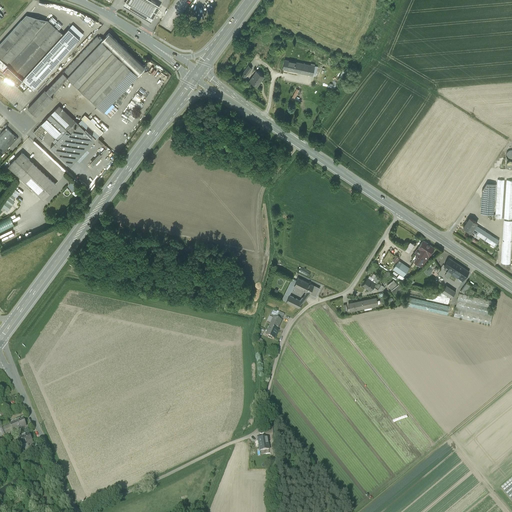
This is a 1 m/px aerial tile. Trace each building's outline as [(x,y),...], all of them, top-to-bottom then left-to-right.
[(161,7),(148,0),(126,0),(123,7),(151,24),(161,7)] [(26,15),(21,20),(36,34),(48,20),(26,15)] [(58,29),(62,24),(52,15),(48,20),(58,29)] [(21,20),(0,43),(0,57),(8,65),(32,38),(36,34),(21,20)] [(63,34),(48,20),(36,34),(32,38),(47,52),(63,34)] [(73,24),(69,28),(80,39),(84,34),(73,24)] [(47,52),(23,78),(23,79),(34,89),(80,39),(69,28),(63,34),(47,52)] [(109,33),(102,40),(97,36),(63,73),(69,78),(89,98),(89,97),(106,114),(114,105),(111,103),(145,67),(109,33)] [(32,38),(8,65),(23,78),(47,52),(32,38)] [(296,62),(285,59),(283,69),(295,72),(296,65),(295,65),(296,62)] [(315,66),(296,62),(295,65),(296,65),(295,72),(313,76),(315,66)] [(23,78),(8,65),(3,70),(3,71),(6,74),(13,81),(18,85),(23,79),(23,78)] [(264,76),(257,71),(250,81),(257,86),(264,76)] [(63,73),(46,90),(51,94),(66,78),(67,79),(69,78),(63,73)] [(13,81),(6,74),(4,76),(4,77),(6,78),(13,82),(13,81)] [(45,90),(28,108),(36,115),(53,97),(51,94),(46,90),(45,90)] [(96,140),(59,105),(42,123),(59,139),(50,147),(67,163),(83,145),(87,149),(96,140)] [(106,114),(110,118),(118,109),(114,105),(106,114)] [(103,132),(85,115),(81,118),(100,135),(103,132)] [(0,133),(0,155),(0,156),(17,138),(6,127),(0,133)] [(92,166),(109,149),(106,146),(100,153),(99,152),(88,162),(92,166)] [(22,153),(9,166),(14,171),(27,157),(22,153)] [(48,177),(27,157),(14,171),(35,190),(48,177)] [(0,169),(0,179),(8,185),(13,179),(0,169)] [(48,177),(35,190),(42,197),(55,184),(48,177)] [(504,180),(497,179),(495,218),(502,219),(504,180)] [(487,184),(482,191),(480,213),(493,214),(495,184),(487,184)] [(10,204),(4,199),(2,201),(3,202),(1,206),(5,209),(10,204)] [(10,216),(0,220),(0,232),(15,225),(10,216)] [(477,223),(469,218),(463,227),(471,232),(472,231),(476,225),(477,223)] [(499,240),(476,225),(472,231),(495,246),(499,240)] [(434,248),(423,241),(418,248),(427,254),(429,255),(434,248)] [(427,254),(418,248),(415,253),(423,259),(427,254)] [(423,259),(415,253),(412,258),(422,265),(425,260),(423,259)] [(459,266),(449,259),(444,265),(449,269),(447,272),(451,274),(453,271),(454,272),(459,266)] [(408,268),(399,262),(394,269),(403,276),(408,268)] [(468,272),(459,266),(454,272),(453,271),(451,274),(462,282),(468,272)] [(315,274),(300,267),(298,272),(312,278),(315,274)] [(372,281),(367,278),(362,285),(371,291),(371,290),(372,291),(373,291),(375,287),(373,286),(377,282),(380,279),(375,276),(372,281)] [(320,288),(300,279),(296,287),(306,291),(310,293),(316,296),(320,288)] [(399,284),(392,290),(395,295),(403,289),(399,284)] [(467,284),(461,291),(464,294),(470,287),(467,284)] [(456,292),(446,285),(442,292),(450,298),(451,299),(456,292)] [(288,287),(282,300),(286,302),(289,295),(292,289),(288,287)] [(428,292),(408,288),(406,294),(426,299),(428,293),(428,292)] [(428,293),(426,299),(441,302),(443,296),(439,295),(428,293)] [(472,296),(459,293),(456,306),(488,313),(495,302),(472,296)] [(296,299),(289,295),(286,302),(293,305),(296,299)] [(449,306),(408,297),(406,306),(447,315),(449,306)] [(376,298),(348,304),(350,311),(377,306),(376,298)] [(300,301),(296,299),(293,305),(298,308),(303,302),(300,301)] [(488,313),(456,306),(453,317),(490,325),(492,314),(488,313)] [(281,321),(274,317),(273,318),(271,324),(269,327),(270,328),(266,336),(274,340),(278,331),(277,331),(281,321)] [(23,419),(10,425),(13,432),(26,426),(23,419)] [(3,428),(6,435),(13,432),(10,425),(3,428)] [(29,434),(17,440),(19,446),(20,446),(21,451),(28,447),(27,443),(32,441),(29,434)] [(268,438),(258,439),(260,451),(269,450),(267,441),(268,441),(268,438)] [(12,442),(7,444),(11,453),(16,451),(12,442)] [(511,478),(501,488),(511,501),(511,478)]
